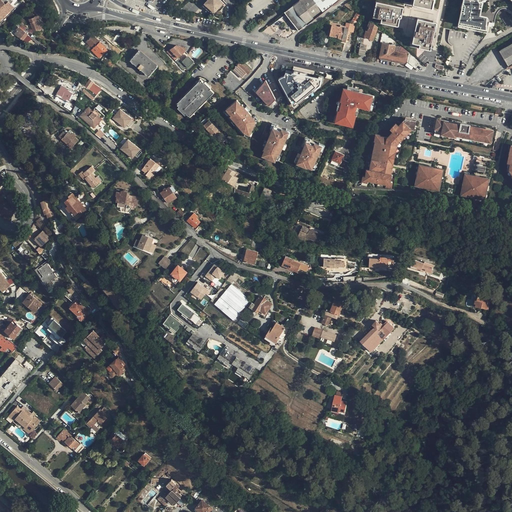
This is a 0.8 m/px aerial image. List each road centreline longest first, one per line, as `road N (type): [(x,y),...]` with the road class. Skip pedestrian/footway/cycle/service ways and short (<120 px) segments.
road 1 (residential): [(46,57),(82,67),(221,161),(278,185),(511,219)]
road 2 (residential): [(36,88),(228,260),(306,284),(396,283),(423,294)]
road 3 (secondary): [(511,97),(169,25)]
road 4 (residential): [(6,160),(35,194),(68,274),(107,315),(150,390),(193,443)]
road 5 (primary): [(0,138),(59,29)]
